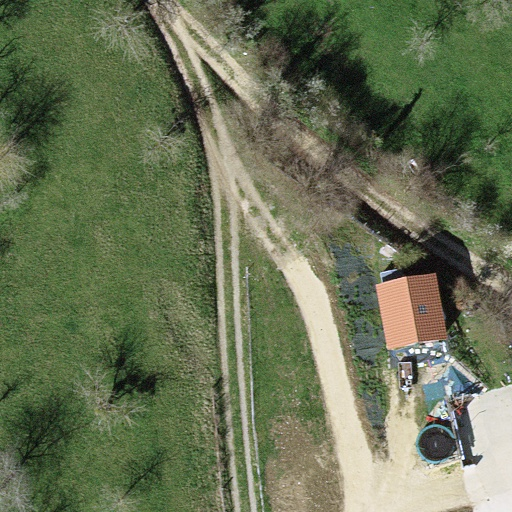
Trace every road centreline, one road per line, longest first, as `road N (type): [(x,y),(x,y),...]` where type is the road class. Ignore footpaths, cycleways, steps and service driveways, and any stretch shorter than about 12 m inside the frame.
road 1 (track): [(511,293),(456,270),(283,136),(199,82),(151,0)]
road 2 (track): [(199,82),(222,234),(221,412),(236,511)]
